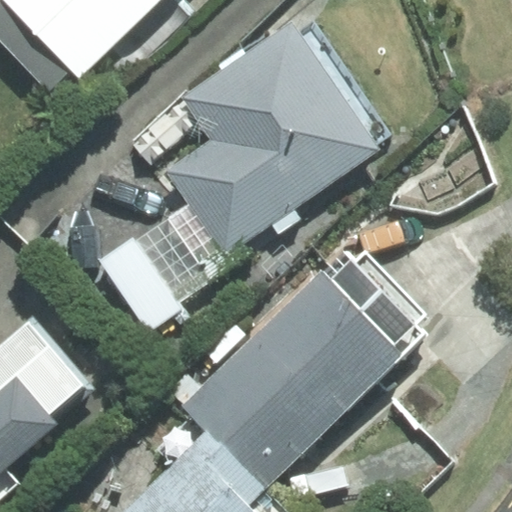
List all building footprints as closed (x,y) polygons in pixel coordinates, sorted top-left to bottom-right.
[(94,79),(176,0),(16,0),(0,15),(0,28),(61,92),(85,69),(94,79)] [(235,260),(394,151),(306,23),(196,99),(224,141),(176,173),(235,260)] [(222,281),(179,218),(104,268),(152,338),(193,309),(189,303),(222,281)] [(276,511),(267,502),(444,335),(362,250),(198,406),(224,432),(139,511),(276,511)] [(0,490),(79,424),(70,413),(102,386),(46,320),(0,358),(0,490)]
